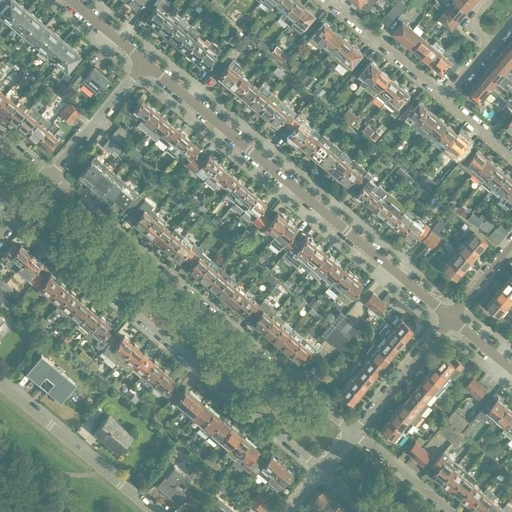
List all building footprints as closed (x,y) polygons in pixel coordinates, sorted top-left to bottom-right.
[(0,0),(0,16),(4,20),(19,2),(15,0),(0,0)] [(225,8),(214,0),(211,0),(210,1),(223,12),(225,8)] [(276,0),(274,2),(283,9),(291,0),(276,0)] [(291,0),(283,9),(281,13),(286,17),(288,13),(293,17),(303,5),(300,2),(299,1),(298,0),(291,0)] [(357,0),(360,2),(359,3),(367,10),(375,0),(357,0)] [(442,4),(436,0),(433,4),(438,8),(442,4)] [(466,10),(453,0),(448,6),(445,4),(443,6),(459,19),(466,10)] [(473,1),(471,0),(453,0),(466,10),(473,1)] [(23,6),(19,2),(4,20),(13,27),(27,10),(23,8),(23,6)] [(145,18),(155,26),(168,11),(158,2),(145,18)] [(389,25),(404,8),(400,4),(391,15),(387,12),(381,19),(389,25)] [(305,24),(314,14),(313,13),(312,11),(309,8),(307,8),(303,5),(293,17),(290,20),(291,21),(289,23),(299,32),(300,30),(303,26),(305,24)] [(459,19),(443,6),(442,8),(445,10),(439,17),(452,27),(459,19)] [(168,11),(155,26),(165,35),(181,16),(171,8),(168,11)] [(30,13),(27,10),(13,27),(21,34),(36,17),(32,13),(30,13)] [(397,17),(402,21),(406,16),(401,12),(397,17)] [(181,16),(165,35),(175,43),(187,29),(191,25),(181,16)] [(402,38),(404,39),(413,28),(406,22),(409,18),(406,16),(402,21),(394,31),(399,35),(399,36),(401,38),(402,38)] [(36,17),(21,34),(30,42),(44,25),(41,22),(41,21),(36,17)] [(320,44),(332,29),(328,26),(328,24),(325,22),(324,22),(323,21),(308,39),(308,40),(316,47),(317,46),(317,47),(320,44)] [(303,26),(300,30),(305,34),(310,28),(305,24),(303,26)] [(48,28),(44,25),(30,42),(39,49),(54,32),(49,28),(48,28)] [(413,28),(404,39),(405,40),(405,42),(408,44),(409,44),(414,47),(426,33),(423,30),(420,34),(413,28)] [(187,29),(175,43),(185,52),(197,38),(187,29)] [(336,32),(332,29),(320,44),(329,52),(341,37),(341,36),(340,35),(338,32),(336,32)] [(227,40),(233,45),(241,35),(235,30),(227,40)] [(256,43),(259,39),(250,31),(246,35),(255,43),(256,43)] [(58,36),(54,32),(39,49),(48,57),(62,40),(59,37),(58,36)] [(426,33),(414,47),(418,51),(418,53),(420,55),(422,54),(423,55),(432,44),(425,38),(428,35),(426,33)] [(244,34),(234,46),(239,50),(249,38),(244,34)] [(337,61),(351,45),(347,42),(347,40),(344,38),(342,38),(341,37),(329,52),(328,54),(337,61)] [(195,60),(210,42),(206,38),(202,43),(197,38),(185,52),(195,60)] [(269,47),(259,39),(256,43),(266,51),(269,47)] [(65,43),(62,40),(48,57),(56,64),(71,46),(67,42),(65,43)] [(205,68),(217,54),(221,49),(211,41),(210,42),(195,60),(205,68)] [(432,44),(423,55),(424,57),(424,58),(427,60),(428,60),(432,63),(445,48),(443,46),(439,50),(432,44)] [(347,69),(361,53),(360,52),(359,50),(357,48),(355,48),(351,45),(337,61),(347,69)] [(76,50),(71,46),(56,64),(65,72),(80,55),(76,52),(76,50)] [(275,46),(270,51),(282,61),(287,55),(276,46),(275,46)] [(259,47),(254,53),(259,57),(264,51),(259,47)] [(511,52),(505,47),(499,55),(511,65),(511,52)] [(445,48),(432,63),(437,67),(437,69),(440,71),(441,71),(443,72),(445,68),(452,61),(447,57),(451,53),(445,48)] [(511,72),(507,69),(511,65),(499,55),(493,62),(511,78),(511,72)] [(295,73),(303,64),(297,59),(289,69),(295,73)] [(453,59),(452,61),(445,68),(452,74),(459,64),(453,59)] [(365,86),(369,82),(380,69),(376,66),(376,64),(372,61),(370,61),(370,60),(357,75),(363,80),(361,83),(365,86)] [(511,78),(493,62),(486,70),(498,80),(502,76),(509,82),(511,78)] [(228,64),(218,76),(222,80),(221,81),(226,85),(227,84),(237,71),(228,64)] [(108,78),(99,70),(93,66),(85,76),(80,82),(95,94),(108,78)] [(70,80),(71,80),(75,84),(84,73),(79,69),(70,80)] [(384,72),(380,69),(369,82),(379,90),(389,77),(388,76),(388,74),(385,72),(384,72)] [(486,70),(480,78),(498,93),(499,93),(501,90),(495,84),(498,80),(486,70)] [(227,84),(232,88),(231,89),(236,93),(237,92),(247,79),(237,71),(227,84)] [(71,76),(65,72),(62,76),(67,81),(71,76)] [(286,82),(291,77),(287,73),(282,79),(286,82)] [(311,74),(306,79),(303,83),(308,88),(316,79),(311,74)] [(301,75),(297,79),(303,83),(306,79),(301,75)] [(393,80),(389,77),(379,90),(388,98),(399,85),(398,84),(397,82),(395,80),(393,80)] [(480,78),(477,81),(467,92),(479,102),(489,91),(496,97),(498,93),(480,78)] [(247,79),(237,92),(242,96),(241,97),(245,101),(246,100),(257,88),(247,79)] [(358,95),(364,88),(360,85),(354,91),(358,95)] [(402,88),(399,85),(388,98),(384,102),(393,109),(391,111),(396,115),(410,99),(405,95),(408,92),(407,92),(407,90),(404,88),(402,88)] [(319,86),(315,90),(321,95),(324,91),(319,86)] [(257,88),(246,100),(251,105),(251,106),(255,109),(256,108),(267,96),(257,88)] [(504,98),(498,93),(496,97),(493,100),(504,109),(510,103),(504,98)] [(4,94),(0,99),(0,110),(5,114),(15,103),(4,94)] [(267,96),(256,108),(261,113),(260,114),(265,118),(266,117),(277,105),(267,96)] [(136,113),(142,118),(151,107),(142,99),(135,107),(131,104),(125,112),(132,118),(136,113)] [(294,116),(293,115),(296,112),(281,99),(277,105),(266,117),(271,121),(270,122),(275,126),(276,125),(280,121),(286,126),(294,116)] [(417,121),(428,109),(423,105),(423,104),(421,102),(419,102),(418,101),(414,105),(410,102),(396,119),(400,123),(404,118),(413,126),(415,123),(417,121)] [(79,111),(68,102),(64,108),(75,116),(79,111)] [(15,103),(5,114),(16,123),(25,112),(15,103)] [(506,124),(511,116),(511,104),(510,103),(504,109),(497,117),(506,124)] [(31,105),(25,112),(16,123),(26,132),(41,114),(31,105)] [(161,115),(151,107),(142,118),(137,124),(146,132),(161,115)] [(75,116),(64,108),(60,113),(70,122),(75,116)] [(424,132),(437,117),(436,116),(436,114),(433,112),(431,112),(428,109),(417,121),(422,125),(419,128),(424,132)] [(41,114),(26,132),(36,140),(52,122),(41,114)] [(156,140),(158,138),(170,123),(161,115),(146,132),(156,140)] [(311,127),(296,115),(295,117),(294,116),(286,126),(292,130),(288,135),(293,139),(292,140),(296,144),(297,143),(307,130),(308,131),(311,127)] [(342,120),(337,115),(331,122),(337,126),(342,120)] [(436,137),(446,125),(442,121),(442,120),(439,118),(438,117),(437,117),(424,132),(423,134),(432,142),(436,137)] [(360,124),(354,119),(351,122),(357,128),(360,124)] [(52,122),(36,140),(47,149),(51,145),(55,149),(61,142),(52,134),(59,126),(53,121),(52,122)] [(170,142),(180,131),(170,123),(158,138),(167,146),(170,142)] [(367,124),(362,129),(370,136),(374,130),(367,124)] [(445,145),(456,132),(452,129),(451,127),(449,125),(447,125),(446,125),(436,137),(445,145)] [(119,126),(115,130),(125,138),(129,134),(122,128),(119,126)] [(375,140),(380,134),(375,129),(374,130),(370,136),(375,140)] [(125,138),(115,130),(111,135),(121,143),(125,138)] [(306,152),(307,151),(317,138),(308,131),(307,130),(297,143),(302,147),(301,148),(306,152)] [(180,150),(190,139),(180,131),(170,142),(167,146),(165,149),(175,157),(180,150)] [(466,147),(463,144),(465,141),(464,140),(464,138),(462,136),(460,136),(456,132),(445,145),(441,150),(451,158),(455,153),(459,156),(466,147)] [(317,159),(327,147),(328,147),(332,142),(322,133),(317,138),(307,151),(312,155),(311,156),(316,160),(317,159)] [(122,147),(110,137),(103,145),(111,152),(114,150),(117,153),(121,148),(122,147)] [(199,147),(190,139),(180,150),(190,158),(185,164),(189,168),(198,158),(193,154),(199,147)] [(387,145),(379,139),(377,142),(385,148),(387,145)] [(327,147),(317,159),(322,163),(321,164),(325,168),(326,167),(337,155),(342,150),(332,142),(328,147),(327,147)] [(471,174),(472,173),(485,157),(481,154),(480,152),(478,150),(476,150),(475,149),(473,152),(469,148),(457,162),(471,174)] [(337,155),(326,167),(331,172),(331,173),(335,176),(336,175),(351,158),(342,150),(337,155)] [(398,154),(393,159),(398,163),(402,158),(398,154)] [(203,180),(218,162),(208,155),(202,162),(198,158),(189,168),(203,180)] [(95,179),(106,166),(106,165),(103,162),(100,162),(100,160),(98,160),(98,158),(96,158),(97,157),(95,157),(94,156),(91,160),(90,160),(86,166),(84,164),(81,168),(83,169),(78,175),(89,184),(94,178),(95,179)] [(484,177),(494,165),(494,164),(493,162),(491,160),(489,160),(485,157),(472,173),(481,181),(484,177)] [(366,170),(361,167),(351,158),(336,175),(341,180),(340,181),(345,185),(346,184),(347,184),(350,180),(355,183),(366,170)] [(403,159),(399,164),(405,169),(409,164),(403,159)] [(218,182),(228,171),(218,162),(203,180),(213,188),(218,182)] [(489,190),(490,190),(504,173),(500,169),(499,168),(497,166),(495,165),(494,165),(484,177),(481,181),(480,182),(489,190)] [(99,193),(112,178),(115,174),(106,166),(95,179),(94,178),(89,184),(99,193)] [(364,201),(378,185),(369,179),(372,175),(366,170),(355,183),(360,187),(355,193),(364,201)] [(237,179),(228,171),(218,182),(228,190),(237,179)] [(503,193),(511,182),(511,179),(509,177),(509,176),(506,174),(505,173),(504,173),(490,190),(495,194),(499,190),(503,193)] [(428,176),(424,181),(432,189),(437,183),(428,176)] [(112,178),(99,193),(109,202),(115,196),(113,194),(121,185),(112,178)] [(153,179),(149,183),(154,187),(157,183),(153,179)] [(234,202),(247,187),(237,179),(228,190),(225,194),(234,202)] [(132,204),(140,195),(124,181),(121,185),(113,194),(115,196),(109,202),(119,210),(124,204),(127,206),(130,203),(132,204)] [(511,182),(503,193),(499,198),(509,206),(511,203),(511,182)] [(180,187),(176,183),(171,189),(173,191),(175,192),(180,187)] [(373,209),(387,192),(378,184),(378,185),(364,201),(373,209)] [(244,210),(257,195),(247,187),(234,202),(244,210)] [(173,192),(169,196),(174,200),(178,195),(173,192)] [(392,206),(397,200),(387,192),(373,209),(382,217),(392,206)] [(140,195),(132,204),(136,208),(144,198),(140,195)] [(260,210),(266,203),(257,195),(244,210),(253,218),(252,220),(257,225),(265,215),(260,210)] [(144,209),(149,202),(144,198),(136,208),(141,212),(133,221),(141,229),(152,216),(144,209)] [(196,208),(201,203),(196,199),(192,204),(196,208)] [(437,200),(432,206),(438,210),(442,205),(437,200)] [(207,209),(201,203),(196,208),(203,214),(207,209)] [(392,206),(382,217),(392,225),(401,214),(392,206)] [(151,236),(161,223),(164,220),(155,212),(152,216),(141,229),(151,236)] [(271,220),(266,216),(265,215),(257,225),(267,233),(268,231),(274,236),(287,220),(286,220),(287,219),(283,215),(282,216),(277,212),(271,220)] [(472,213),(467,219),(477,226),(477,225),(481,220),(484,216),(481,214),(477,218),(472,213)] [(401,214),(392,225),(401,232),(410,222),(401,214)] [(410,222),(401,232),(410,240),(415,234),(420,238),(428,228),(416,218),(413,218),(410,222)] [(444,221),(440,218),(432,227),(437,231),(444,221)] [(287,221),(287,220),(274,236),(279,240),(278,242),(287,249),(295,240),(290,236),(296,228),(292,225),(292,223),(288,220),(287,221)] [(481,220),(477,225),(487,233),(490,228),(481,220)] [(161,223),(151,236),(160,244),(171,231),(161,223)] [(500,225),(497,228),(505,235),(508,231),(500,225)] [(169,252),(180,239),(183,236),(174,228),(171,231),(160,244),(169,252)] [(430,229),(422,239),(426,243),(435,233),(430,229)] [(487,241),(473,229),(465,239),(479,250),(487,241)] [(228,238),(220,231),(216,236),(224,243),(228,238)] [(440,237),(435,233),(426,243),(431,247),(440,237)] [(198,246),(193,243),(193,244),(183,236),(180,239),(169,252),(179,260),(182,256),(186,260),(195,250),(198,246)] [(299,243),(295,240),(287,249),(295,256),(297,255),(302,260),(315,244),(315,242),(311,239),(310,240),(305,236),(299,243)] [(479,250),(465,239),(457,248),(471,259),(479,250)] [(246,240),(242,245),(250,251),(254,246),(246,240)] [(15,272),(21,265),(31,253),(20,244),(4,262),(15,272)] [(312,267),(325,252),(320,248),(321,247),(317,244),(316,245),(315,244),(302,260),(312,267)] [(471,259),(457,248),(450,257),(463,269),(471,259)] [(197,276),(211,259),(201,251),(199,254),(195,250),(186,260),(191,264),(187,268),(197,276)] [(318,279),(321,275),(334,260),(333,259),(334,258),(330,255),(329,256),(325,252),(312,267),(308,271),(318,279)] [(41,262),(31,253),(21,265),(31,274),(27,279),(32,284),(40,274),(35,270),(41,262)] [(463,269),(450,257),(442,267),(455,278),(463,269)] [(206,283),(220,267),(220,266),(211,259),(197,276),(206,283)] [(328,286),(343,268),(339,264),(339,263),(335,259),(334,260),(321,275),(327,280),(324,283),(328,286)] [(215,291),(226,278),(229,275),(220,267),(206,283),(215,291)] [(340,291),(352,276),(352,275),(353,274),(349,270),(347,271),(343,268),(328,286),(337,294),(340,291)] [(45,279),(40,274),(32,284),(48,297),(60,283),(55,278),(55,277),(51,274),(50,275),(49,274),(45,279)] [(354,293),(362,284),(357,280),(358,278),(354,275),(353,276),(352,276),(340,291),(345,296),(344,297),(348,301),(354,293)] [(511,278),(509,276),(502,286),(511,294),(511,278)] [(226,278),(215,291),(224,299),(235,286),(226,278)] [(3,280),(0,283),(0,285),(9,293),(13,288),(3,280)] [(60,283),(48,297),(58,305),(70,291),(64,287),(65,286),(61,282),(60,283)] [(0,285),(0,293),(5,297),(9,293),(0,285)] [(235,286),(224,299),(234,307),(245,294),(235,286)] [(511,294),(502,286),(493,296),(507,307),(511,300),(511,294)] [(70,292),(70,291),(58,305),(68,313),(79,299),(74,295),(75,294),(71,291),(70,292)] [(364,302),(366,304),(368,306),(377,296),(372,292),(364,302)] [(254,301),(245,294),(234,307),(243,314),(246,310),(250,314),(259,304),(255,300),(254,301)] [(297,305),(301,300),(297,296),(293,302),(297,305)] [(377,296),(368,306),(373,310),(382,300),(377,296)] [(493,296),(486,304),(500,315),(507,307),(493,296)] [(80,300),(79,299),(68,313),(78,322),(89,308),(84,303),(85,303),(81,299),(80,300)] [(300,308),(306,301),(302,299),(301,300),(297,305),(300,308)] [(382,300),(373,310),(378,314),(386,304),(382,300)] [(263,308),(259,304),(250,314),(255,318),(251,322),(261,330),(272,317),(262,309),(263,308)] [(90,308),(89,308),(78,322),(88,330),(99,316),(94,312),(95,311),(91,307),(90,308)] [(311,307),(308,311),(317,318),(320,315),(311,307)] [(339,311),(331,321),(330,322),(335,326),(344,315),(339,311)] [(344,315),(335,326),(339,330),(348,319),(344,315)] [(112,335),(106,329),(109,325),(104,320),(105,319),(101,316),(100,317),(99,316),(88,330),(85,334),(95,341),(98,344),(94,349),(92,347),(87,352),(92,357),(103,343),(104,344),(112,335)] [(272,317),(261,330),(270,337),(281,324),(272,317)] [(408,324),(400,317),(393,326),(406,337),(413,329),(411,327),(412,326),(409,323),(408,324)] [(348,319),(339,330),(344,333),(353,323),(348,319)] [(279,345),(290,332),(293,328),(284,321),(281,324),(270,337),(279,345)] [(321,332),(326,336),(335,326),(330,322),(321,332)] [(353,323),(344,333),(349,338),(354,331),(357,328),(358,327),(353,323)] [(406,337),(393,326),(390,324),(382,333),(385,336),(399,348),(403,343),(402,342),(406,337)] [(335,326),(326,336),(331,340),(339,330),(335,326)] [(339,330),(331,340),(335,344),(344,333),(339,330)] [(290,332),(279,345),(288,353),(299,340),(290,332)] [(344,333),(335,344),(340,348),(349,338),(344,333)] [(118,361),(133,344),(128,340),(129,339),(125,335),(124,336),(122,335),(118,340),(112,335),(104,344),(111,349),(108,352),(118,361)] [(399,348),(385,336),(377,345),(390,356),(393,352),(394,353),(399,348)] [(299,340),(288,353),(297,361),(301,357),(305,361),(313,352),(299,340)] [(390,356),(377,345),(374,343),(366,352),(369,355),(383,367),(388,361),(387,360),(390,356)] [(131,366),(143,352),(138,348),(139,347),(135,344),(134,345),(133,344),(118,361),(117,362),(127,370),(131,366)] [(144,353),(143,352),(131,366),(141,375),(153,361),(148,356),(149,355),(144,352),(144,353)] [(76,382),(54,364),(41,353),(26,371),(39,382),(44,376),(52,383),(46,389),(61,401),(76,382)] [(86,353),(82,358),(87,362),(91,357),(86,353)] [(462,369),(466,365),(455,355),(451,360),(450,358),(447,355),(446,356),(444,354),(436,364),(453,378),(454,379),(462,369)] [(383,367),(369,355),(361,364),(375,375),(378,371),(379,372),(383,367)] [(98,365),(92,360),(89,364),(95,369),(98,365)] [(154,361),(153,361),(141,375),(151,383),(162,369),(158,365),(159,364),(154,360),(154,361)] [(375,375),(361,364),(358,361),(350,370),(354,373),(368,385),(372,380),(371,379),(375,375)] [(453,378),(436,364),(433,368),(432,367),(427,372),(442,384),(445,387),(453,378)] [(324,366),(316,376),(321,380),(329,370),(324,366)] [(174,387),(169,382),(173,377),(168,373),(169,372),(164,369),(164,370),(162,369),(151,383),(148,387),(158,395),(161,391),(167,396),(168,397),(175,387),(174,387)] [(445,387),(442,384),(427,372),(423,377),(424,378),(421,382),(434,393),(438,396),(445,387)] [(368,385),(354,373),(346,382),(359,393),(362,389),(363,390),(368,385)] [(465,386),(470,391),(478,381),(473,377),(465,386)] [(474,394),(482,384),(478,381),(470,391),(471,392),(469,394),(472,397),(474,394)] [(359,393),(346,382),(338,392),(346,398),(345,399),(348,402),(349,401),(351,403),(359,393)] [(434,393),(421,382),(417,386),(416,385),(412,390),(412,391),(426,402),(434,393)] [(482,384),(474,394),(479,398),(487,388),(482,384)] [(181,392),(176,388),(175,387),(168,397),(169,397),(173,401),(174,401),(183,408),(195,394),(190,390),(189,391),(185,387),(181,392)] [(429,405),(426,402),(412,391),(412,390),(408,396),(409,397),(405,401),(421,414),(429,405)] [(200,398),(195,394),(183,408),(193,416),(203,403),(199,399),(200,398)] [(487,410),(496,418),(507,405),(498,397),(487,410)] [(421,414),(405,401),(402,405),(401,404),(397,409),(411,421),(416,425),(423,416),(421,414)] [(207,406),(203,403),(193,416),(202,424),(214,410),(208,405),(207,406)] [(511,418),(511,409),(507,405),(496,418),(506,426),(511,418)] [(393,415),(389,420),(402,431),(403,430),(411,421),(397,409),(392,414),(393,415)] [(451,413),(446,419),(451,423),(460,413),(455,409),(454,410),(451,413)] [(208,435),(211,432),(222,419),(218,415),(218,414),(214,410),(202,424),(198,428),(208,435)] [(460,413),(451,423),(456,427),(464,417),(460,413)] [(131,434),(108,414),(94,431),(101,437),(103,435),(117,446),(123,439),(125,441),(131,434)] [(464,417),(456,427),(460,431),(469,421),(464,417)] [(511,438),(511,437),(511,418),(506,426),(502,430),(511,438)] [(226,422),(222,419),(211,432),(220,439),(232,425),(227,421),(226,422)] [(438,429),(443,433),(451,423),(446,419),(438,429)] [(387,433),(396,440),(398,442),(406,432),(403,430),(402,431),(389,420),(382,428),(384,430),(383,431),(386,434),(387,433)] [(463,431),(468,436),(475,427),(470,422),(463,431)] [(451,423),(443,433),(448,437),(456,427),(451,423)] [(237,429),(232,425),(220,439),(229,447),(240,434),(236,431),(237,429)] [(452,441),(460,432),(460,431),(456,427),(448,437),(452,441)] [(235,459),(250,441),(245,437),(245,438),(240,434),(229,447),(225,452),(235,459)] [(260,458),(255,454),(259,450),(255,446),(256,445),(250,441),(235,459),(249,471),(260,458)] [(192,442),(189,447),(194,452),(197,448),(198,447),(192,442)] [(420,446),(415,442),(407,452),(414,457),(422,447),(420,446)] [(498,452),(489,445),(485,450),(494,457),(498,452)] [(414,457),(418,461),(427,451),(422,447),(414,457)] [(443,481),(455,467),(458,463),(448,455),(449,454),(444,450),(429,469),(433,473),(432,474),(437,479),(438,478),(443,481)] [(427,451),(418,461),(423,465),(431,455),(427,451)] [(264,462),(260,458),(249,471),(254,475),(257,471),(267,480),(282,463),(271,454),(264,462)] [(292,472),(282,463),(267,480),(278,489),(279,488),(281,489),(284,485),(283,484),(292,472)] [(184,473),(174,465),(165,475),(164,474),(158,480),(160,482),(157,485),(168,493),(176,499),(183,490),(176,483),(184,473)] [(455,467),(443,481),(442,482),(447,487),(448,486),(452,489),(464,475),(455,467)] [(462,497),(474,483),(477,479),(468,471),(464,475),(452,489),(451,490),(456,495),(458,494),(462,497)] [(223,482),(219,487),(225,492),(226,491),(229,487),(223,482)] [(474,483),(462,497),(461,499),(466,503),(467,502),(471,505),(484,491),(474,483)] [(479,511),(482,511),(493,499),(496,495),(491,491),(488,495),(484,491),(471,505),(470,507),(476,511),(477,510),(479,511)] [(260,511),(268,502),(257,493),(249,502),(260,511)] [(329,511),(334,506),(330,502),(328,502),(323,498),(318,504),(313,510),(315,511),(329,511)] [(493,499),(482,511),(498,511),(503,507),(493,499)] [(315,511),(313,510),(318,504),(313,500),(306,508),(310,511),(315,511)]
